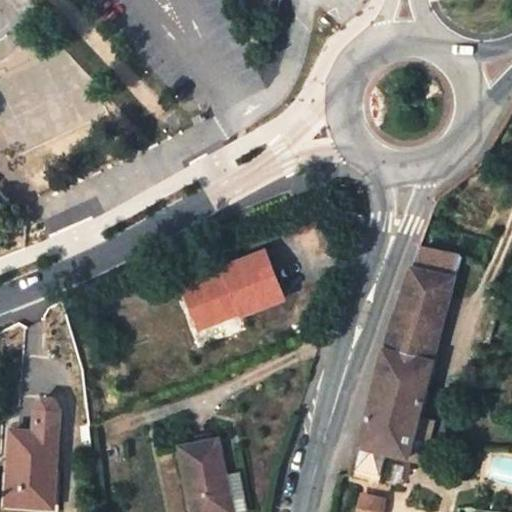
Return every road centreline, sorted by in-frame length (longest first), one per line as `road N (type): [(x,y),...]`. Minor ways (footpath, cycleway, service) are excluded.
road 1 (tertiary): [(286,152),(131,236),(0,293)]
road 2 (unclassified): [(398,224),(325,436),(310,511)]
